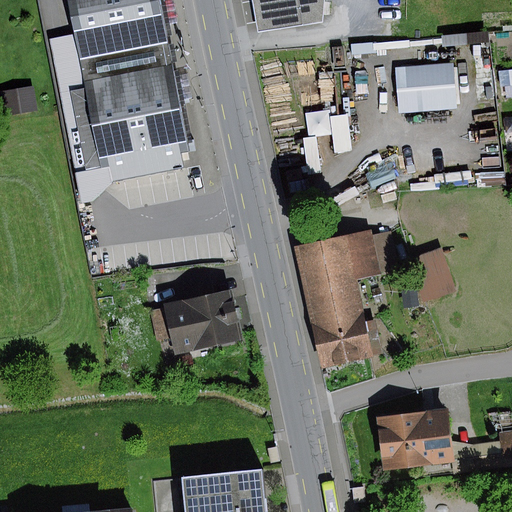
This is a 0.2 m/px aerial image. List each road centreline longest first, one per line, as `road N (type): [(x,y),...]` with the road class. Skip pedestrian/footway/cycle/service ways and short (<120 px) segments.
road 1 (primary): [(216,0),(305,413)]
road 2 (unclassified): [(511,365),(433,373),(305,413)]
